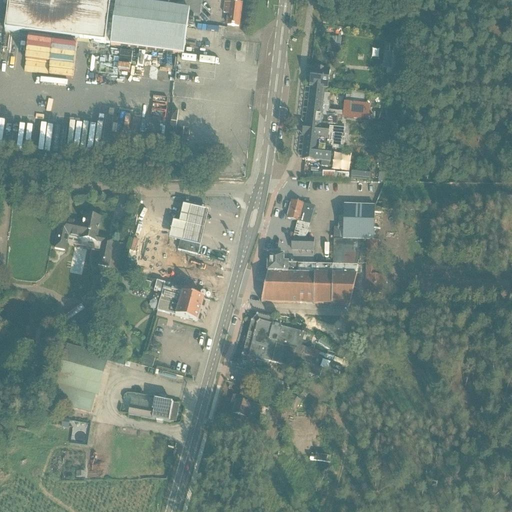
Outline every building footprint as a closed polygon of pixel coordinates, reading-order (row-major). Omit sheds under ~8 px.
[(187,24),(189,11),(116,1),(116,4),(110,3),(110,0),(8,0),(5,32),(178,54),(183,55),(187,24)] [(230,0),(227,0),(225,0),(224,14),(228,15),(227,26),(238,27),(241,5),(230,4),(230,0)] [(334,44),(328,43),(327,54),(339,55),(340,48),(334,48),(334,44)] [(390,45),(389,53),(399,53),(400,46),(390,45)] [(312,69),(309,97),(323,98),(324,90),(327,90),(329,71),(312,69)] [(364,104),(364,93),(348,93),(348,104),(364,104)] [(309,97),(306,125),(320,127),(323,98),(309,97)] [(370,108),(345,105),(344,117),(369,120),(370,108)] [(344,152),(347,130),(304,125),(303,136),(305,137),(303,160),(330,163),(331,150),(344,152)] [(309,225),(310,226),(314,209),(292,203),(287,220),(298,222),(309,225)] [(475,212),(475,204),(392,203),(391,211),(475,212)] [(200,247),(208,213),(183,207),(179,225),(173,223),(169,240),(200,247)] [(373,242),(374,207),(340,207),(340,217),(338,217),(338,229),(334,229),(333,246),(343,246),(343,250),(362,250),(363,242),(373,242)] [(97,267),(109,269),(115,241),(98,238),(102,220),(84,216),(83,225),(60,220),(54,251),(66,253),(67,244),(100,250),(97,267)] [(305,240),(309,225),(298,222),(293,240),(305,240)] [(313,240),(305,240),(293,240),(292,240),(292,251),(313,251),(313,240)] [(366,265),(366,294),(383,295),(383,277),(376,277),(378,242),(373,242),(363,242),(362,250),(359,265),(366,265)] [(180,252),(198,256),(200,247),(182,243),(180,252)] [(151,252),(140,249),(133,274),(145,278),(151,252)] [(268,273),(332,275),(333,266),(288,265),(288,264),(284,264),(284,257),(268,256),(268,273)] [(196,282),(208,285),(211,274),(214,275),(215,268),(200,264),(200,265),(196,264),(194,273),(198,274),(196,279),(196,282)] [(331,306),(350,306),(358,267),(333,266),(332,275),(331,306)] [(331,306),(332,275),(268,273),(261,303),(331,306)] [(203,300),(208,285),(196,282),(196,279),(176,274),(172,291),(183,295),(203,300)] [(177,318),(197,323),(203,300),(183,295),(177,318)] [(92,324),(93,323),(85,311),(64,325),(73,338),(73,337),(84,342),(95,334),(92,324)] [(263,362),(291,368),(292,364),(298,365),(297,371),(319,378),(322,370),(314,368),(316,360),(317,360),(319,354),(300,348),(304,334),(279,328),(280,322),(275,321),(272,320),(257,316),(251,323),(242,357),(250,359),(250,361),(262,364),(263,362)] [(67,348),(52,406),(91,416),(96,398),(99,399),(108,363),(109,359),(67,348)] [(332,362),(335,355),(327,352),(325,359),(328,360),(328,361),(330,362),(330,361),(332,362)] [(134,365),(152,370),(155,359),(145,356),(144,360),(136,358),(134,365)] [(109,359),(108,363),(123,367),(124,363),(109,359)] [(157,388),(156,393),(188,400),(189,394),(157,388)] [(286,408),(293,412),(301,401),(294,397),(286,408)] [(152,420),(173,424),(176,406),(150,401),(149,407),(153,408),(152,412),(130,408),(128,416),(152,421),(152,420)] [(232,416),(258,423),(262,409),(236,401),(232,416)]
